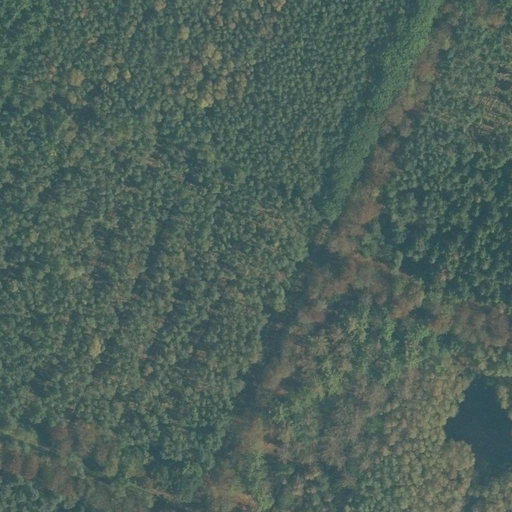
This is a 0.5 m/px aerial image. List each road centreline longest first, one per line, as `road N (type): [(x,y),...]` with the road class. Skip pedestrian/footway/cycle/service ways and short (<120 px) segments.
road 1 (track): [(435,0),(193,506),(207,511)]
road 2 (track): [(0,428),(193,506),(191,511)]
road 3 (track): [(314,256),(511,320)]
